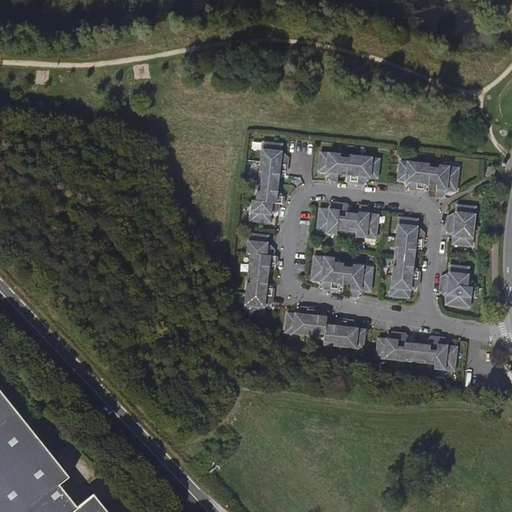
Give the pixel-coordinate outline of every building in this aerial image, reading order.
[(277,151),(280,152),(280,151),(281,144),(264,142),(263,151),(260,151),(259,161),(286,165),(287,157),(276,156),(277,151)] [(323,172),(324,172),(324,169),(329,170),(328,181),(335,181),(336,174),(338,157),(338,154),(328,153),(327,156),(318,155),(316,171),(323,172)] [(355,184),(358,157),(348,155),(347,158),(338,157),(336,174),(343,174),(344,175),(345,172),(349,173),(347,183),(355,184)] [(368,174),(367,177),(368,177),(376,178),(377,162),(368,161),(368,158),(358,157),(355,184),(362,185),(363,174),(368,174)] [(286,165),(259,161),(258,171),(261,172),(260,181),(276,183),(277,177),(277,175),(274,174),(275,171),(285,172),(286,165)] [(403,181),(404,181),(404,179),(409,179),(408,190),(415,191),(418,163),(407,162),(407,166),(397,164),(396,180),(403,181)] [(428,164),(418,163),(415,191),(422,192),(423,181),(427,182),(427,184),(429,184),(436,185),(437,169),(428,168),(428,164)] [(458,168),(447,166),(447,170),(437,169),(436,185),(434,197),(441,198),(442,188),(447,188),(447,191),(455,192),(458,168)] [(486,167),(484,176),(492,178),(494,169),(486,167)] [(255,191),(254,201),(277,204),(281,204),(282,197),(272,196),(272,192),(275,192),(275,190),(276,183),(260,181),(258,191),(255,191)] [(268,215),(265,214),(266,210),(277,211),(277,204),(254,201),(250,200),(249,211),(252,211),(251,221),(267,223),(268,215)] [(314,232),(325,233),(325,230),(335,231),(335,230),(338,203),(331,202),(330,212),(325,211),(325,209),(317,208),(314,232)] [(349,212),(349,213),(344,213),(345,203),(338,203),(335,230),(345,231),(345,228),(355,229),(357,213),(349,212)] [(364,234),(364,238),(374,239),(377,214),(369,214),(369,216),(364,216),(365,206),(358,205),(357,213),(355,229),(355,232),(354,233),(364,234)] [(454,212),(454,213),(457,213),(456,218),(445,217),(445,224),(472,227),(473,216),(470,216),(471,206),(455,205),(454,212)] [(413,227),(415,227),(416,219),(400,217),(399,227),(396,227),(395,237),(422,240),(423,233),(412,232),(413,227)] [(454,237),(451,236),(451,237),(451,245),(467,246),(468,237),(471,237),(472,227),(445,224),(444,231),(454,232),(454,237)] [(245,252),(248,253),(272,256),(273,248),(262,247),(263,242),(265,243),(265,242),(266,235),(250,233),(249,242),(246,242),(245,252)] [(422,240),(395,237),(393,247),(397,247),(396,257),(412,259),(413,252),(413,250),(410,250),(411,246),(421,247),(422,240)] [(272,256),(248,253),(247,263),(250,263),(249,273),(266,275),(267,268),(267,266),(264,266),(264,262),(275,263),(276,256),(272,256)] [(322,260),(323,257),(312,256),(309,280),(317,281),(317,278),(322,279),(321,289),(328,290),(332,263),(332,262),(322,260)] [(391,266),(390,276),(417,280),(418,272),(408,271),(408,267),(411,267),(411,266),(412,259),(396,257),(394,267),(391,266)] [(342,264),(332,263),(328,290),(335,291),(337,280),(341,281),(340,284),(342,284),(349,285),(351,268),(341,267),(342,264)] [(447,273),(450,273),(449,278),(439,277),(438,284),(465,287),(466,277),(463,277),(464,267),(448,265),(447,273)] [(372,268),(361,266),(360,270),(351,268),(349,285),(347,297),(355,298),(356,288),(361,288),(360,291),(361,291),(369,292),(372,268)] [(245,282),(244,292),(271,296),(272,288),(262,287),(262,283),(265,283),(265,282),(266,275),(249,273),(248,283),(245,282)] [(408,291),(405,290),(406,286),(417,287),(417,280),(390,276),(389,287),(392,287),(391,297),(407,299),(408,291)] [(467,308),(468,298),(465,297),(466,288),(465,287),(438,284),(437,291),(447,293),(447,297),(444,297),(444,298),(443,305),(467,308)] [(262,307),(259,306),(260,302),(270,303),(271,296),(244,292),(243,303),(246,303),(245,313),(261,315),(262,307)] [(293,333),(303,334),(306,307),(299,306),(297,317),(293,316),(294,313),(292,313),(285,312),(283,329),(293,330),(293,333)] [(306,307),(303,334),(313,335),(313,332),(323,334),(324,325),(325,317),(318,316),(316,316),(316,319),(312,318),(313,308),(306,307)] [(331,345),(341,346),(345,319),(337,318),(336,329),(332,328),(332,326),(331,325),(324,325),(323,334),(322,337),(322,341),(332,342),(331,345)] [(356,329),(355,329),(355,331),(350,331),(352,320),(345,319),(341,346),(352,348),(352,345),(362,346),(364,330),(356,329)] [(383,342),(384,339),(383,339),(375,338),(374,354),(383,355),(383,359),(393,360),(396,332),(389,332),(388,342),(383,342)] [(408,342),(407,341),(407,343),(402,343),(403,333),(396,332),(393,360),(403,361),(404,358),(413,359),(415,342),(408,342)] [(423,345),(423,343),(415,342),(413,359),(423,360),(422,363),(433,364),(436,337),(429,336),(427,346),(423,345)] [(442,366),(442,370),(452,371),(455,347),(447,346),(447,348),(442,348),(443,338),(436,337),(433,364),(432,365),(442,366)] [(0,438),(23,420),(0,391),(0,438)] [(106,511),(94,496),(77,509),(60,487),(70,479),(23,420),(0,438),(0,511),(106,511)]
